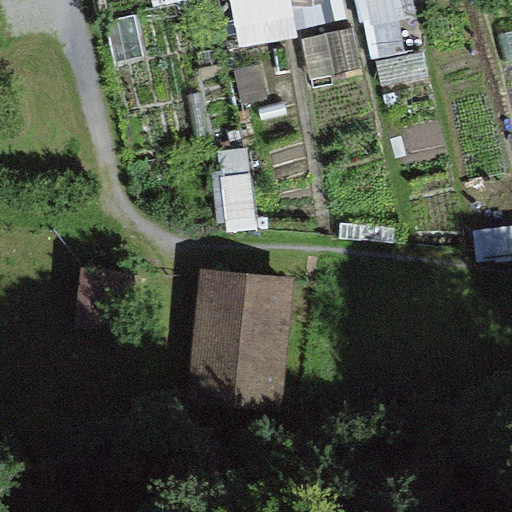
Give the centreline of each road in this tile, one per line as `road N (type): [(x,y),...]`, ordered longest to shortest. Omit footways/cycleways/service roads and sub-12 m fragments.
road 1 (track): [(511,272),(223,245),(164,231),(129,209)]
road 2 (track): [(81,0),(129,209)]
